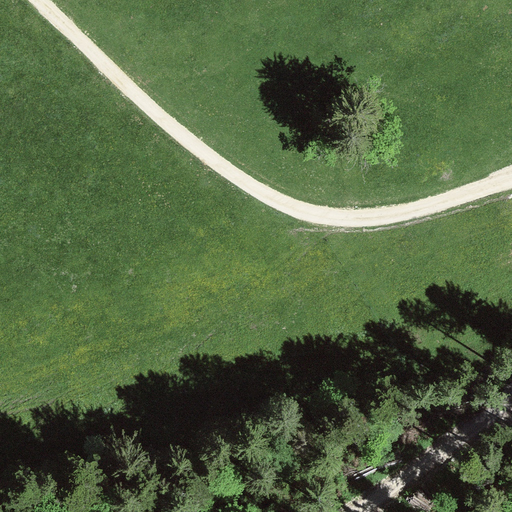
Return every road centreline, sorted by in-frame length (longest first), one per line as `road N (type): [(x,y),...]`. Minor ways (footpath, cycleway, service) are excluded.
road 1 (track): [(511,178),(379,217),(300,210),(186,139),(41,0)]
road 2 (track): [(511,399),(352,511)]
